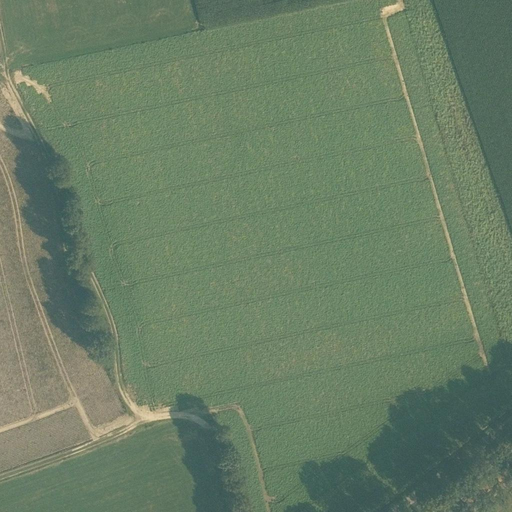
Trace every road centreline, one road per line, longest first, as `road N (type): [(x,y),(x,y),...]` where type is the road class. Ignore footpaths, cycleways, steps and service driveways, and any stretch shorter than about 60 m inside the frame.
road 1 (track): [(0,35),(11,81),(117,342),(122,393),(148,416)]
road 2 (track): [(148,416),(0,477)]
road 3 (track): [(148,416),(200,418),(211,428),(237,511)]
road 4 (unclassified): [(393,511),(511,419)]
